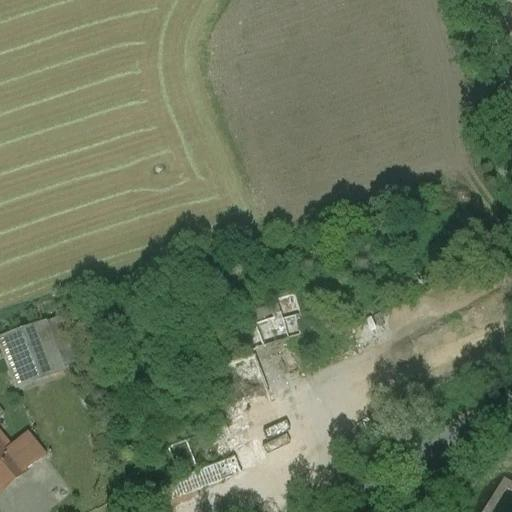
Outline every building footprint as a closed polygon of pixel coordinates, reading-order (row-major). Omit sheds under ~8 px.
[(237,320),(226,288),(212,293),(219,316),(220,316),(232,348),(236,347),(235,346),(246,342),(237,320)] [(323,289),(275,302),(276,304),(287,342),(335,327),(329,308),(330,308),(330,306),(328,306),(323,289)] [(276,304),(237,320),(246,342),(249,352),(250,355),(287,342),(276,304)] [(43,324),(0,340),(0,357),(12,388),(60,370),(43,324)] [(246,342),(235,346),(236,347),(239,356),(249,352),(246,342)] [(252,359),(204,378),(212,401),(191,409),(202,437),(220,430),(225,446),(277,426),(252,359)] [(277,426),(225,446),(232,463),(237,476),(237,477),(289,457),(277,426)] [(202,437),(124,465),(135,497),(157,489),(232,463),(225,446),(220,430),(202,437)] [(25,437),(4,453),(21,473),(41,457),(25,437)] [(4,453),(0,447),(0,490),(21,473),(4,453)] [(232,463),(157,489),(162,503),(237,476),(232,463)]
